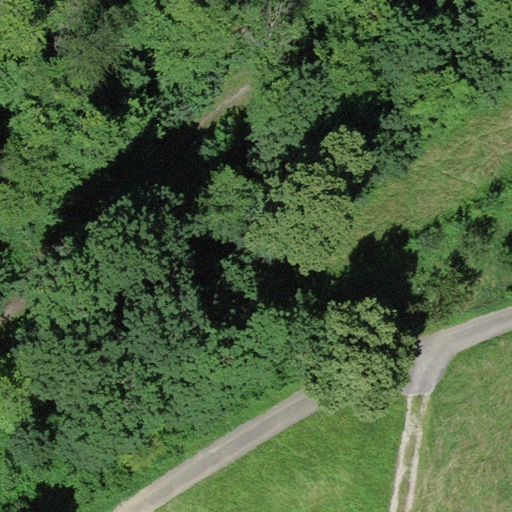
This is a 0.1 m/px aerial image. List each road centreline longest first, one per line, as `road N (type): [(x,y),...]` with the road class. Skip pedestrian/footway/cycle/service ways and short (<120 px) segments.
road 1 (track): [(152,511),(447,331),(511,313)]
road 2 (track): [(447,331),(416,511)]
